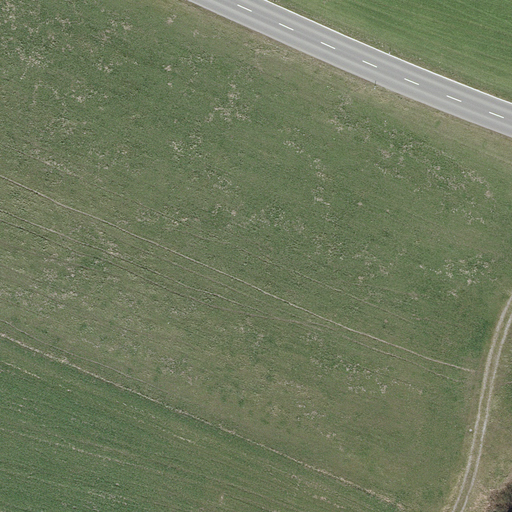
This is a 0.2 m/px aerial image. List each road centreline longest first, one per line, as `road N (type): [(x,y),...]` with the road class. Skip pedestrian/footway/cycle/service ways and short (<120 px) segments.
road 1 (tertiary): [(511,121),(219,0)]
road 2 (track): [(511,319),(496,356),(471,492),(459,511)]
